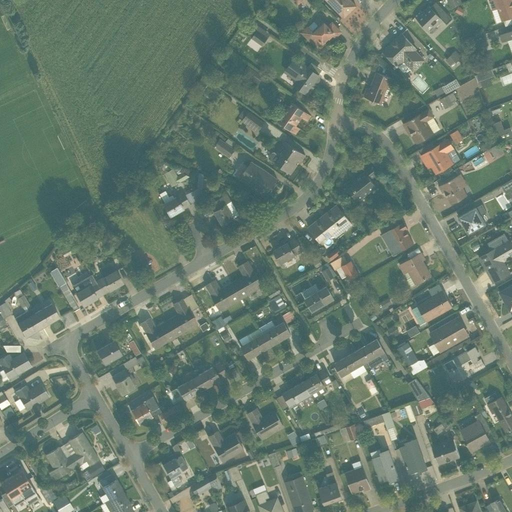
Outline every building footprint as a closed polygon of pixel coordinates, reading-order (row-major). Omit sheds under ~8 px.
[(326,0),(343,17),(356,5),(350,0),(326,0)] [(429,0),(426,0),(415,13),(434,31),(448,17),(429,0)] [(511,0),(492,0),(501,21),(511,16),(511,0)] [(313,42),(319,49),(341,30),(332,20),(328,24),(325,21),(323,22),(318,17),(301,33),(311,44),(313,42)] [(250,32),(263,43),(270,35),(256,24),(250,32)] [(406,24),(381,46),(404,72),(429,51),(406,24)] [(449,68),(454,63),(450,59),(454,55),(447,49),(439,59),(449,68)] [(314,86),(313,85),(323,70),(311,63),(308,67),(295,58),(286,71),(297,78),(293,84),(309,94),(314,86)] [(253,62),(248,68),(262,78),(267,72),(253,62)] [(496,86),(511,80),(505,67),(490,73),(496,86)] [(375,72),(365,96),(383,103),(392,79),(375,72)] [(472,82),(481,82),(481,72),(472,72),(472,82)] [(437,91),(451,88),(450,79),(435,82),(437,91)] [(438,108),(450,101),(445,92),(433,99),(438,108)] [(430,99),(402,116),(418,142),(440,128),(433,117),(438,114),(430,99)] [(310,116),(291,102),(278,120),(296,133),(300,128),(297,125),(302,118),(306,121),(310,116)] [(493,112),(492,105),(484,106),(485,113),(493,112)] [(249,111),(242,119),(256,130),(263,121),(249,111)] [(452,131),(457,140),(465,136),(459,127),(452,131)] [(458,159),(450,145),(455,143),(450,134),(439,140),(423,149),(436,171),(458,159)] [(221,139),(216,147),(229,156),(234,148),(221,139)] [(290,173),(304,155),(284,140),(275,153),(273,151),(269,157),(290,173)] [(252,162),(241,178),(265,195),(276,179),(252,162)] [(442,178),(453,199),(472,190),(460,168),(442,178)] [(370,170),(346,188),(356,201),(375,187),(370,180),(375,176),(370,170)] [(395,177),(387,181),(392,191),(399,187),(395,177)] [(507,179),(495,182),(499,193),(510,190),(507,179)] [(157,194),(170,216),(188,205),(180,191),(169,198),(164,190),(157,194)] [(459,210),(469,229),(488,219),(477,200),(459,210)] [(213,212),(221,226),(239,216),(230,201),(213,212)] [(336,206),(310,227),(325,246),(351,224),(336,206)] [(404,217),(380,230),(392,252),(416,239),(404,217)] [(511,233),(511,232),(477,252),(494,280),(511,269),(511,233)] [(294,238),(274,250),(282,263),(302,251),(294,238)] [(70,255),(57,243),(43,258),(56,270),(70,255)] [(341,258),(333,245),(321,253),(329,266),(341,258)] [(400,260),(414,286),(435,275),(422,249),(400,260)] [(354,254),(341,261),(350,278),(363,271),(354,254)] [(244,276),(232,283),(242,299),(263,287),(248,261),(239,266),(244,276)] [(321,279),(329,275),(324,264),(315,269),(321,279)] [(102,276),(93,281),(101,294),(120,284),(110,266),(100,272),(102,276)] [(72,286),(83,305),(101,294),(93,281),(90,275),(72,286)] [(511,277),(496,287),(510,311),(511,310),(511,277)] [(204,286),(219,312),(242,299),(232,283),(220,290),(215,280),(204,286)] [(417,300),(428,319),(455,303),(444,284),(417,300)] [(327,287),(305,298),(313,313),(334,301),(327,287)] [(263,292),(267,307),(279,304),(275,288),(263,292)] [(18,322),(26,336),(41,328),(33,314),(19,290),(12,294),(26,317),(18,322)] [(379,301),(383,308),(393,302),(389,295),(379,301)] [(178,314),(166,321),(175,337),(197,324),(183,299),(173,305),(178,314)] [(33,314),(41,328),(58,318),(50,304),(33,314)] [(414,323),(420,319),(411,304),(404,308),(414,323)] [(277,312),(279,319),(289,317),(286,309),(277,312)] [(428,328),(440,350),(468,334),(456,313),(428,328)] [(212,316),(206,319),(210,327),(216,324),(212,316)] [(140,324),(154,349),(175,337),(166,321),(155,327),(150,318),(140,324)] [(271,322),(260,329),(270,347),(291,335),(283,321),(274,326),(271,322)] [(389,326),(394,334),(400,330),(395,322),(389,326)] [(387,325),(381,329),(386,337),(392,333),(387,325)] [(401,329),(404,336),(412,331),(409,325),(401,329)] [(270,347),(260,329),(240,340),(243,345),(242,346),(249,359),(270,347)] [(97,349),(105,364),(121,355),(112,340),(97,349)] [(377,340),(356,353),(366,370),(387,358),(377,340)] [(406,373),(421,366),(417,357),(411,360),(402,340),(392,344),(406,373)] [(427,355),(434,351),(429,341),(422,345),(427,355)] [(477,341),(442,361),(453,380),(488,361),(477,341)] [(0,370),(0,377),(3,383),(31,367),(22,352),(11,359),(9,355),(0,359),(0,365),(2,369),(0,370)] [(356,353),(335,365),(345,382),(366,370),(356,353)] [(198,375),(205,387),(227,375),(220,363),(198,375)] [(325,370),(303,382),(312,399),(327,392),(324,386),(331,382),(325,370)] [(205,387),(198,375),(176,387),(183,400),(205,387)] [(127,376),(114,383),(121,394),(134,387),(127,376)] [(411,377),(402,381),(411,399),(419,395),(411,377)] [(312,399),(303,382),(281,394),(289,407),(303,399),(308,407),(314,403),(312,399)] [(15,391),(26,410),(49,397),(41,383),(29,390),(26,385),(15,391)] [(511,424),(511,403),(504,390),(485,401),(502,430),(511,424)] [(420,401),(433,423),(438,420),(425,398),(420,401)] [(399,405),(403,420),(409,418),(409,415),(423,411),(419,399),(399,405)] [(149,400),(131,410),(138,423),(156,414),(149,400)] [(390,407),(368,414),(371,423),(393,417),(390,407)] [(355,419),(362,415),(357,408),(351,411),(355,419)] [(258,409),(248,415),(261,439),(283,427),(274,411),(262,418),(258,409)] [(459,424),(470,444),(490,434),(479,413),(459,424)] [(356,419),(340,424),(345,440),(361,435),(356,419)] [(439,420),(427,428),(432,436),(445,429),(439,420)] [(316,428),(308,431),(313,445),(321,442),(316,428)] [(286,442),(292,440),(289,430),(282,432),(286,442)] [(430,439),(438,461),(461,453),(454,431),(430,439)] [(217,432),(208,437),(221,462),(243,450),(234,434),(222,440),(217,432)] [(82,433),(63,444),(78,467),(80,471),(98,460),(82,433)] [(428,465),(419,434),(402,439),(412,470),(428,465)] [(165,443),(169,453),(189,445),(185,435),(165,443)] [(395,443),(374,450),(382,479),(404,473),(395,443)] [(78,467),(63,444),(45,455),(54,469),(48,473),(54,482),(78,467)] [(280,449),(282,457),(293,453),(290,445),(280,449)] [(265,454),(268,464),(274,462),(271,452),(265,454)] [(179,455),(162,464),(175,486),(181,482),(177,475),(188,469),(179,455)] [(344,465),(352,492),(372,485),(364,459),(344,465)] [(224,466),(228,477),(234,475),(229,464),(224,466)] [(302,465),(282,471),(296,511),(297,511),(316,506),(302,465)] [(21,470),(10,477),(23,498),(34,491),(21,470)] [(319,478),(327,504),(345,499),(337,472),(319,478)] [(213,484),(210,473),(188,480),(192,491),(213,484)] [(104,504),(122,494),(112,474),(98,481),(105,494),(100,497),(104,504)] [(23,498),(10,477),(0,483),(13,503),(23,498)] [(288,511),(280,489),(257,497),(262,511),(288,511)] [(48,511),(37,493),(30,497),(38,511),(48,511)] [(132,511),(122,494),(104,504),(100,506),(103,511),(132,511)] [(55,495),(47,501),(56,511),(61,511),(66,508),(55,495)] [(0,509),(1,511),(10,511),(2,499),(0,499),(0,509)] [(505,511),(499,499),(486,507),(488,511),(505,511)] [(248,511),(243,500),(227,507),(229,511),(248,511)] [(480,511),(477,501),(459,507),(461,511),(480,511)]
